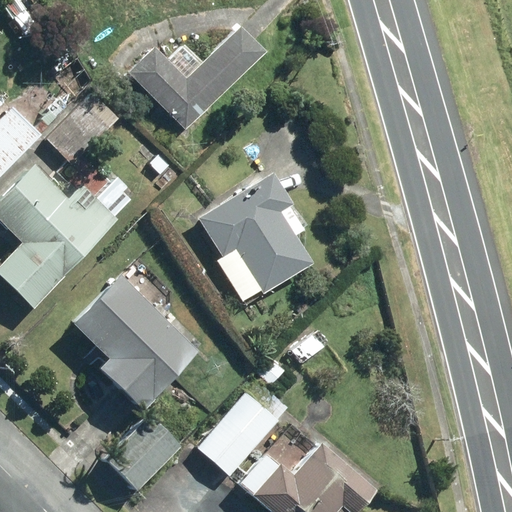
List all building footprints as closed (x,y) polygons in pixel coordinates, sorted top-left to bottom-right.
[(0,0),(0,7),(11,24),(26,14),(21,6),(29,0),(0,0)] [(143,46),(119,72),(177,128),(252,49),(226,24),(191,61),(177,47),(161,64),(143,46)] [(86,93),(40,139),(67,165),(113,119),(86,93)] [(0,171),(16,156),(36,136),(8,107),(0,115),(0,171)] [(152,155),(144,164),(155,175),(163,166),(152,155)] [(27,163),(0,189),(0,225),(17,242),(0,258),(0,280),(27,307),(116,218),(113,216),(128,200),(111,183),(95,200),(79,184),(63,199),(27,163)] [(267,210),(280,202),(259,171),(189,217),(214,255),(226,247),(255,292),(301,261),(267,210)] [(61,322),(97,357),(87,368),(129,409),(187,350),(109,273),(61,322)] [(312,332),(291,348),(303,363),(324,347),(312,332)] [(270,386),(284,371),(275,362),(261,377),(270,386)] [(246,392),(198,449),(231,477),(279,421),(277,420),(288,408),(268,391),(258,402),(246,392)] [(152,416),(107,460),(137,491),(183,446),(180,443),(152,416)] [(258,453),(232,483),(265,511),(328,511),(333,506),(339,511),(347,511),(367,489),(312,442),(283,475),(258,453)]
